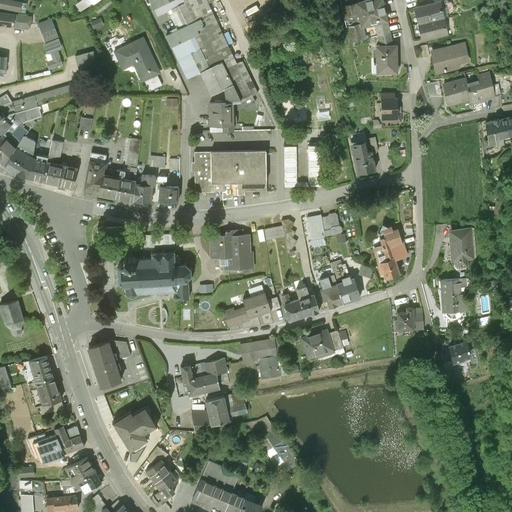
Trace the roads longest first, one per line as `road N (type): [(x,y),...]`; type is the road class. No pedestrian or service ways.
road 1 (residential): [(415,149),(417,276),(403,289),(231,337),(59,327)]
road 2 (residential): [(399,177),(308,201),(186,215),(132,212),(0,181)]
road 3 (secondary): [(59,327),(101,446),(143,511)]
road 4 (secondary): [(0,198),(59,327)]
